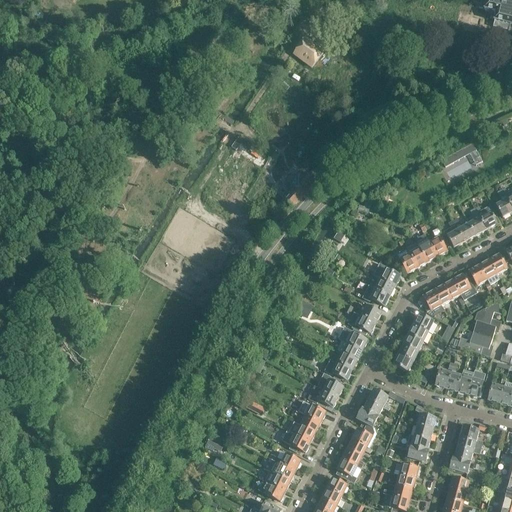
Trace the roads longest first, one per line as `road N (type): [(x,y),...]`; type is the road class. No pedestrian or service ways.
road 1 (tertiary): [(126,511),(257,263),(306,201),(405,132),(511,97)]
road 2 (track): [(292,176),(241,133),(319,0)]
road 3 (residential): [(367,370),(406,297),(511,236)]
road 4 (residential): [(296,511),(367,370)]
